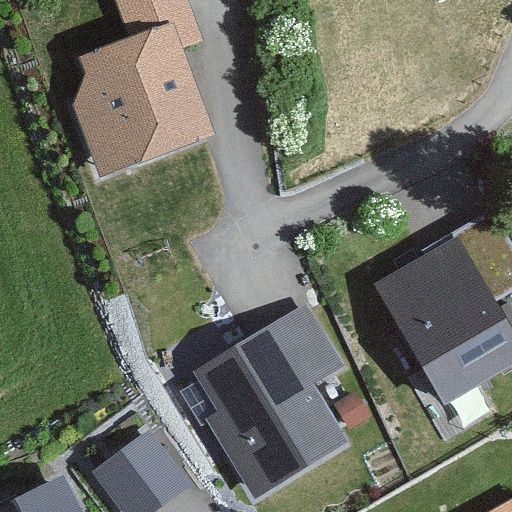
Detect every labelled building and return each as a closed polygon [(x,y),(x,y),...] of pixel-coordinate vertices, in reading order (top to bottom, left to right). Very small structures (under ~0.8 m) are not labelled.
[(94,176),(197,144),(168,51),(190,45),(176,0),(116,0),(133,55),(63,76),(94,176)] [(442,402),(511,370),(511,325),(475,244),(388,283),(442,402)] [(197,376),(262,500),(340,459),(303,388),(332,372),(304,320),(197,376)] [(142,511),(183,482),(145,431),(98,465),(133,511),(142,511)] [(81,511),(62,476),(0,507),(0,511),(81,511)]
